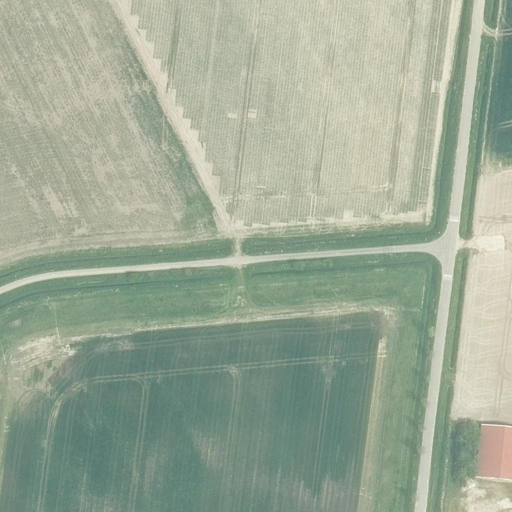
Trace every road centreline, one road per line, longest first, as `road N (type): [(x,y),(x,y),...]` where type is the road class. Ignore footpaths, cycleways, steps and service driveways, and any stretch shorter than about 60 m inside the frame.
road 1 (unclassified): [(0,290),(46,276),(450,248)]
road 2 (unclassified): [(420,511),(450,248)]
road 3 (unclassified): [(450,248),(479,0)]
